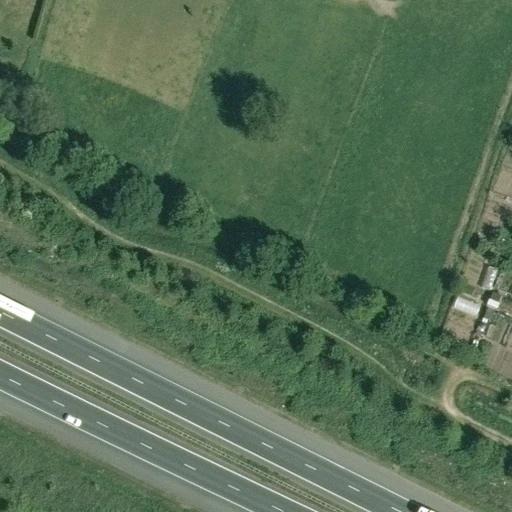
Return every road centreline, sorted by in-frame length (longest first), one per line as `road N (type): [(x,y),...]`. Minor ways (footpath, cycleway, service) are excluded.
road 1 (motorway): [(406,511),(0,309)]
road 2 (motorway): [(0,375),(280,511)]
